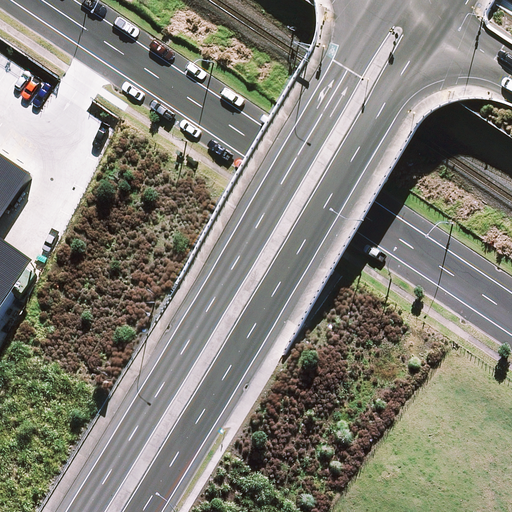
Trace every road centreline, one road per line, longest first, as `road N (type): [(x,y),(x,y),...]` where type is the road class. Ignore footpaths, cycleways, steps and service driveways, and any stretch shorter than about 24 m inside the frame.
road 1 (tertiary): [(84,511),(401,0)]
road 2 (tertiary): [(442,25),(144,511)]
road 3 (residential): [(511,316),(39,0)]
